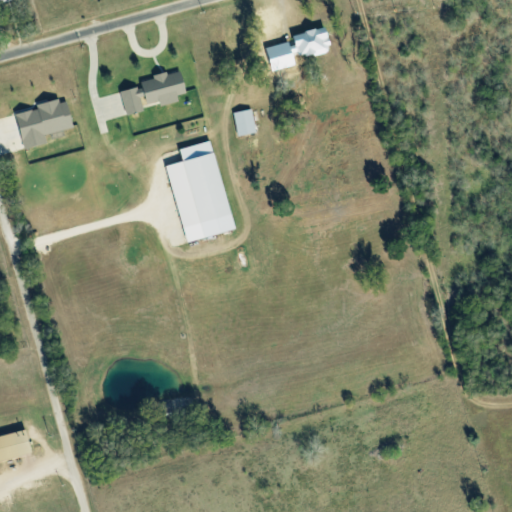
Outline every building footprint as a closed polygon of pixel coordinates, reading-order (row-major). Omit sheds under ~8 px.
[(321,57),(326,35),(293,29),(289,50),(321,57)] [(122,116),(141,111),(139,106),(155,102),(156,107),(175,102),(173,96),(183,94),(177,71),(135,82),(136,87),(116,92),(122,116)] [(64,99),(33,106),(34,109),(12,114),(20,150),(44,144),(42,135),(70,129),(64,99)] [(234,137),(253,134),(249,110),(230,113),(234,137)] [(0,152),(15,153),(15,118),(0,118),(0,152)] [(229,231),(206,142),(174,150),(178,162),(161,167),(181,243),(229,231)] [(0,461),(36,451),(31,429),(0,437),(0,461)]
